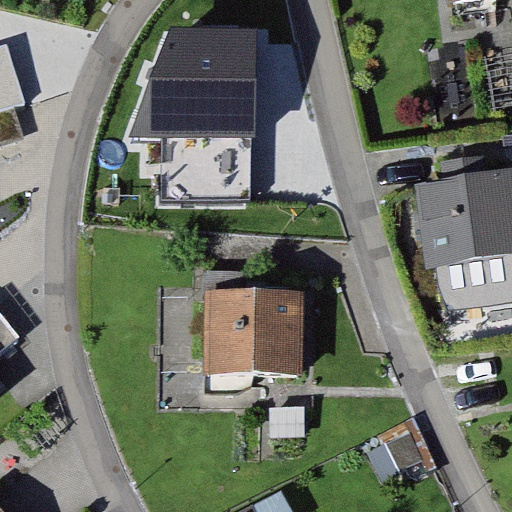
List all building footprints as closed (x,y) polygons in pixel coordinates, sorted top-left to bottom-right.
[(257,31),(171,28),(131,140),(256,139),(257,31)] [(15,110),(0,114),(0,147),(24,140),(19,123),(15,110)] [(444,184),(414,187),(424,271),(438,271),(440,290),(453,300),(509,294),(511,288),(511,176),(488,180),(485,159),(442,164),(444,184)] [(304,286),(205,283),(203,375),(303,380),(304,286)] [(0,374),(22,358),(0,331),(0,374)]
